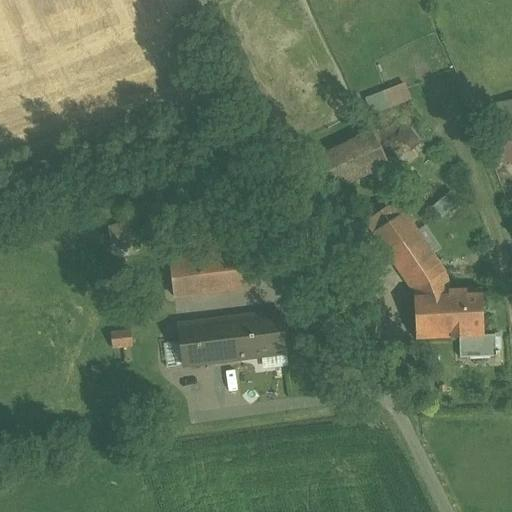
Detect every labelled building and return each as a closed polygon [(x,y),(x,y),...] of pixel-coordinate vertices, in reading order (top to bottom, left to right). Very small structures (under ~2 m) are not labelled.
[(377,114),(415,97),(408,81),(370,98),(377,114)] [(511,100),(494,103),(498,127),(494,128),(500,164),(511,162),(511,100)] [(389,166),(371,130),(318,156),(335,192),(389,166)] [(437,207),(446,216),(461,200),(452,192),(437,207)] [(441,248),(425,227),(418,231),(397,200),(364,222),(412,294),(450,292),(441,267),(432,255),(441,248)] [(141,221),(110,228),(113,244),(144,237),(141,221)] [(199,254),(170,257),(175,297),(255,287),(249,236),(198,242),(199,254)] [(481,290),(450,292),(453,339),(484,337),(481,290)] [(450,292),(412,294),(415,341),(453,339),(450,292)] [(282,313),(179,326),(184,366),(287,353),(282,313)] [(132,331),(112,333),(113,349),(133,346),(132,331)]
